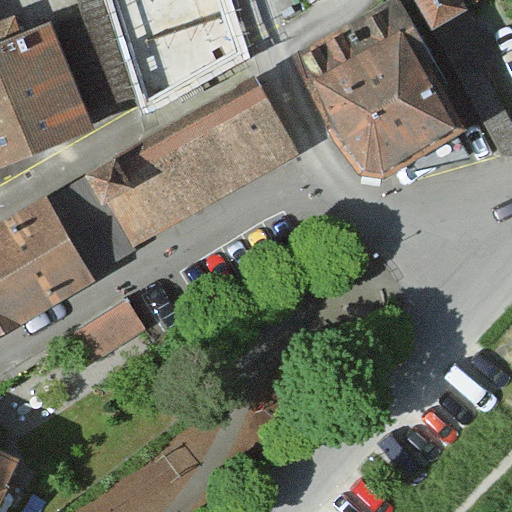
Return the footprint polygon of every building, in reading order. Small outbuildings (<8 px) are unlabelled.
[(146,114),(247,53),(230,0),(72,0),(77,19),(4,43),(0,34),(0,174),(103,135),(96,114),(138,96),(146,114)] [(420,0),(428,22),(504,154),(511,149),(511,99),(457,3),(462,0),(420,0)] [(408,4),(302,66),(366,175),(470,115),(408,4)] [(0,238),(0,348),(106,289),(100,279),(305,163),(263,89),(0,238)] [(0,447),(0,511),(9,511),(32,463),(0,447)]
